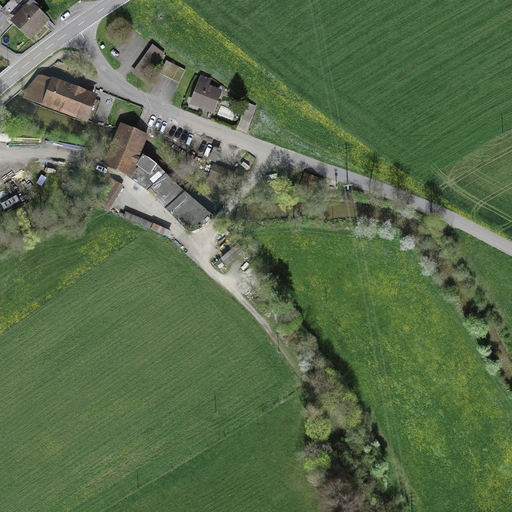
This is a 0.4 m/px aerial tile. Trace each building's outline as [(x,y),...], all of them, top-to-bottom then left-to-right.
[(13,0),(5,8),(0,3),(0,25),(10,15),(31,36),(45,21),(38,14),(42,10),(32,0),(13,0)] [(134,73),(144,80),(163,54),(154,46),(134,73)] [(165,61),(159,73),(178,83),(184,71),(165,61)] [(202,76),(192,102),(210,109),(218,90),(212,88),(213,85),(207,83),(208,79),(202,76)] [(53,81),(52,82),(45,80),(37,99),(84,118),(93,97),(53,81)] [(249,121),(254,107),(247,104),(242,118),(249,121)] [(123,128),(119,138),(108,164),(129,173),(128,175),(149,190),(188,231),(192,231),(202,227),(214,217),(183,192),(147,158),(138,153),(141,144),(145,136),(123,128)] [(207,178),(235,189),(240,175),(212,164),(207,178)] [(313,191),(318,177),(303,171),(298,185),(313,191)] [(120,188),(110,182),(95,207),(106,213),(120,188)]
